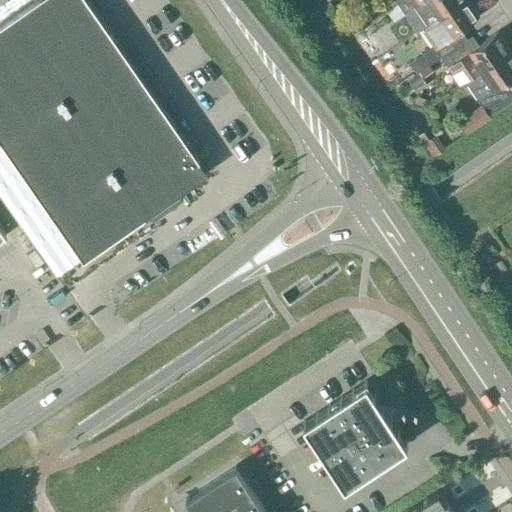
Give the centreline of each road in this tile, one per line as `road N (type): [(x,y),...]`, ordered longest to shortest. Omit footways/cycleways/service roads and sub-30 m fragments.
road 1 (secondary): [(359,214),(511,440)]
road 2 (tertiary): [(0,434),(222,283)]
road 3 (secondary): [(511,391),(373,184)]
road 4 (secondary): [(373,184),(230,0)]
road 5 (secondary): [(212,0),(337,183)]
road 6 (tertiary): [(222,283),(258,272),(359,214)]
road 7 (tertiary): [(337,183),(245,252),(222,283)]
